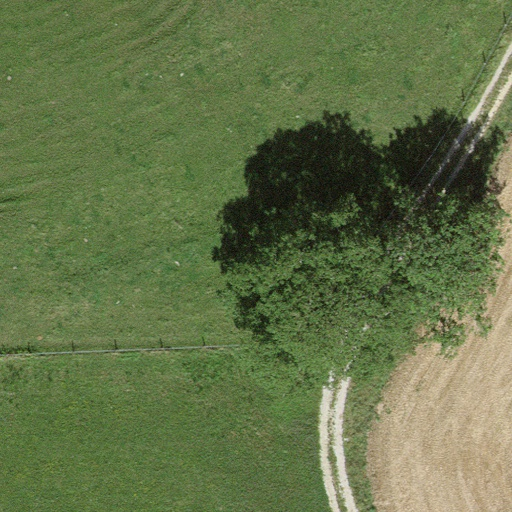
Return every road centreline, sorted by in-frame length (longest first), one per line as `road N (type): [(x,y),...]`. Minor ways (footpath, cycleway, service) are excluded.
road 1 (track): [(511,63),(364,285),(325,374),(323,424),(339,511)]
road 2 (track): [(450,157),(51,271),(0,273)]
